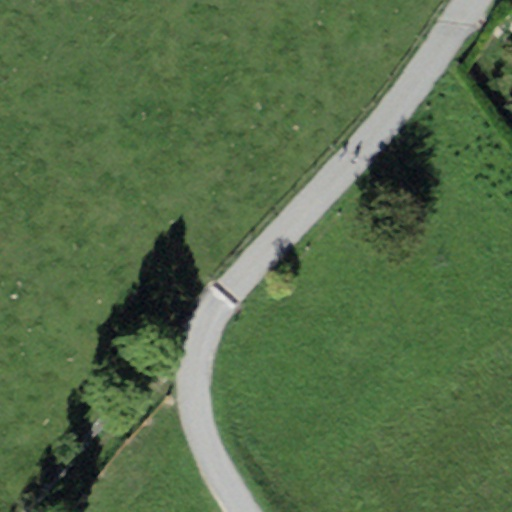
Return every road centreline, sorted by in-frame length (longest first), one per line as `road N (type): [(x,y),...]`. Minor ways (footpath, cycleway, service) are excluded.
road 1 (residential): [(203,323),(439,55),(473,0)]
road 2 (residential): [(203,323),(191,384),(201,445),(242,511)]
